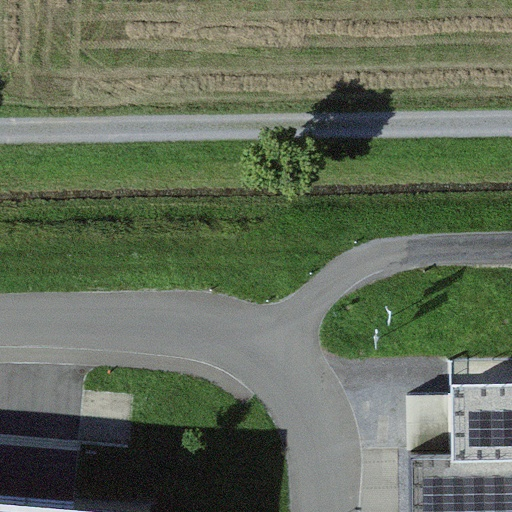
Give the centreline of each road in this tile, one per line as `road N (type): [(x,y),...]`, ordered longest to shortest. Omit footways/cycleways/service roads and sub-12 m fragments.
road 1 (track): [(511,123),(0,131)]
road 2 (unclassified): [(511,247),(405,248),(371,257),(339,276),(274,351)]
road 3 (unclassified): [(274,351),(232,336),(0,322)]
road 4 (unclassified): [(324,511),(328,464),(310,403),(274,351)]
